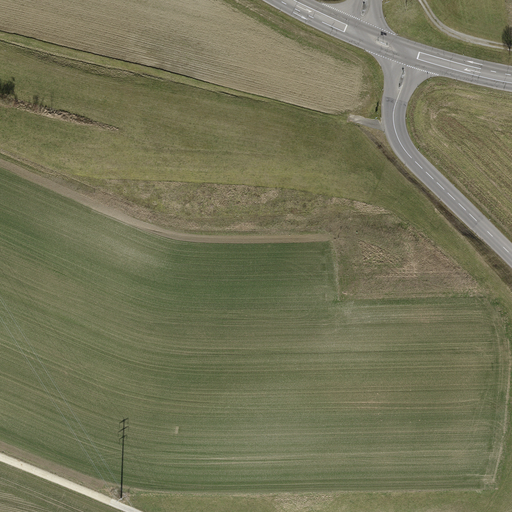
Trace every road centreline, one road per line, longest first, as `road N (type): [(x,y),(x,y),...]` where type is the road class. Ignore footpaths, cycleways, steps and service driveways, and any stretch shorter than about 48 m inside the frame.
road 1 (tertiary): [(511,255),(400,140),(395,108),(411,53)]
road 2 (track): [(133,511),(0,457)]
